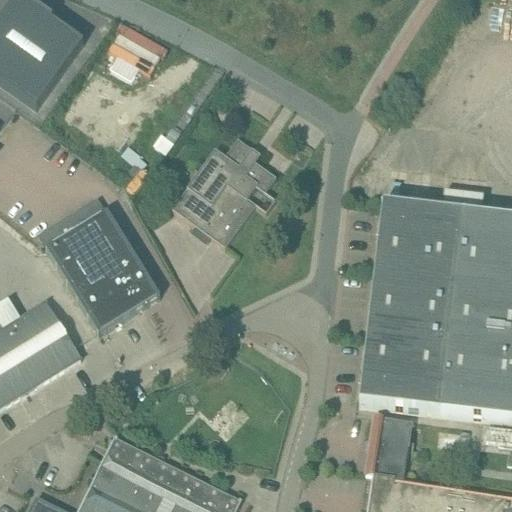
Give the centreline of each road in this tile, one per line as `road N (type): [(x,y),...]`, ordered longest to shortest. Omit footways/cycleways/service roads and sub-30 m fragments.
road 1 (residential): [(322,318),(343,128),(237,59),(110,0)]
road 2 (residential): [(0,457),(52,421),(230,331),(276,314),(322,318)]
road 3 (residential): [(286,511),(317,385),(322,318)]
